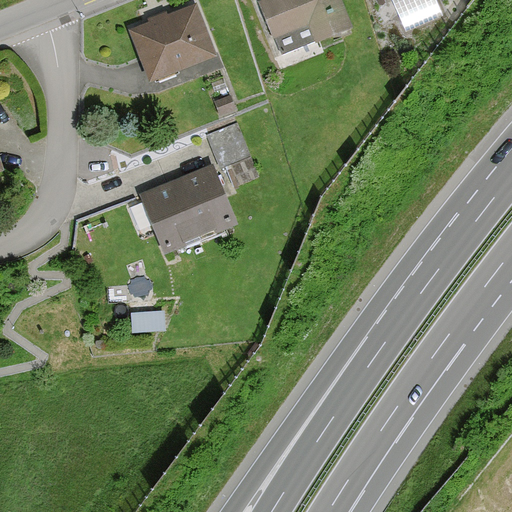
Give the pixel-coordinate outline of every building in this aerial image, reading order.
[(346,34),(333,0),(266,0),(255,4),(275,57),(309,44),(310,47),(346,34)] [(438,0),(396,0),(406,27),(443,13),(438,0)] [(217,60),(197,9),(170,19),(169,16),(148,24),(149,27),(131,34),(150,85),(217,60)] [(229,111),(223,98),(209,104),(214,117),(229,111)] [(241,126),(208,138),(220,172),(254,160),(241,126)] [(228,228),(206,170),(134,197),(156,255),(228,228)] [(154,316),(123,318),(124,336),(155,334),(154,316)]
